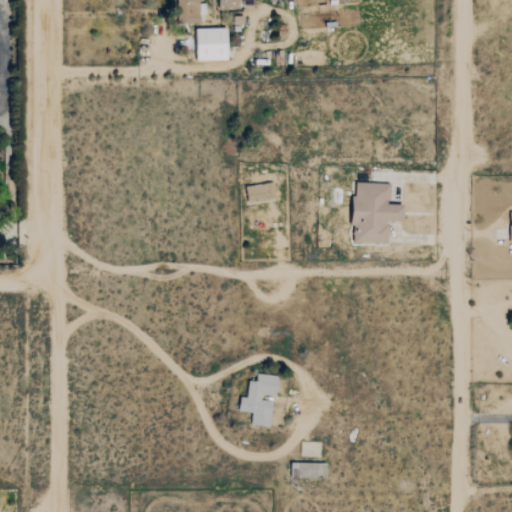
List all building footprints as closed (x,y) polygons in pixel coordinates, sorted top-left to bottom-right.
[(194,23),(195,0),(174,0),(173,22),(194,23)] [(235,0),(214,0),(214,8),(235,9),(235,0)] [(190,28),(191,60),(222,60),(222,28),(190,28)] [(384,243),(384,221),(398,221),(398,204),(385,204),(386,183),(348,182),(347,242),(384,243)] [(242,186),(243,202),(272,199),(270,183),(242,186)] [(269,401),(257,400),(258,394),(272,396),(274,376),(253,374),(252,382),(245,381),(243,398),(236,397),(234,411),(248,413),(247,424),(266,427),(269,401)]
